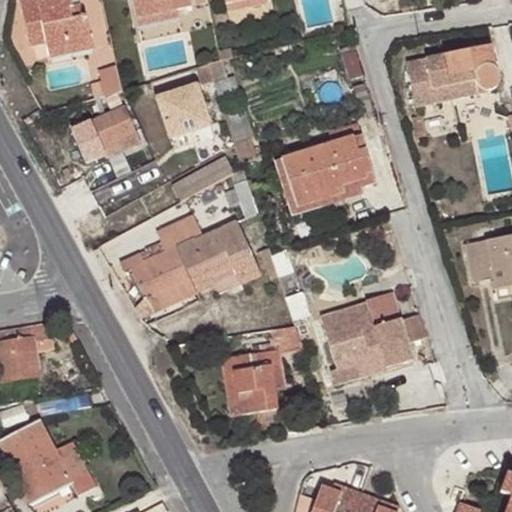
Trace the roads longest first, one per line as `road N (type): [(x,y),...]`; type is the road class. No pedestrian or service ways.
road 1 (residential): [(511,8),(402,28),(386,38),(378,59),(484,421)]
road 2 (tertiary): [(84,280),(185,476)]
road 3 (tertiary): [(0,133),(84,280)]
road 4 (residential): [(314,449),(185,476)]
